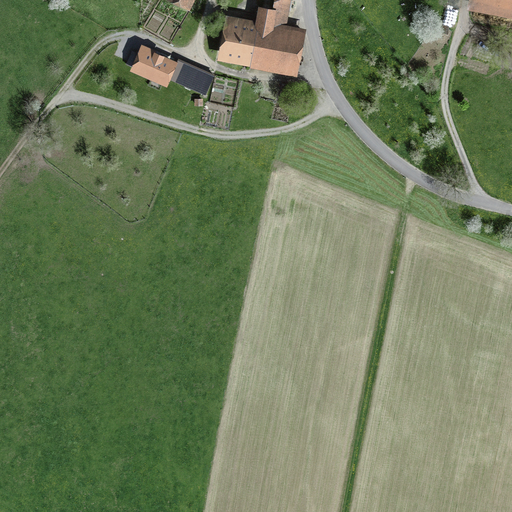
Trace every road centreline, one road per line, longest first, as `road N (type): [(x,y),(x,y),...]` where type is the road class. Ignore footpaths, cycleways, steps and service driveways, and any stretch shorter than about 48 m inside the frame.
road 1 (track): [(0,170),(96,47),(112,38),(137,36),(237,74),(325,80)]
road 2 (track): [(412,174),(349,511)]
road 3 (unclassified): [(308,0),(325,80),(380,152),(476,203),(511,211)]
road 4 (track): [(488,206),(442,97),(457,30)]
